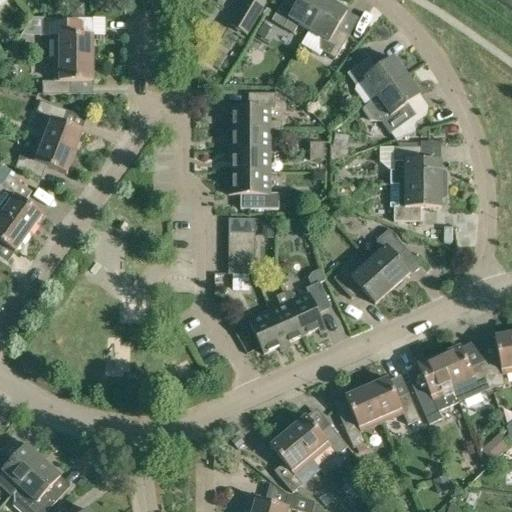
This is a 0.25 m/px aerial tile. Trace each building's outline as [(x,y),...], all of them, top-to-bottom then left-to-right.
[(243,0),(227,28),(245,38),(253,24),(268,1),(268,0),(243,0)] [(308,31),(327,0),(326,0),(299,0),(297,5),(289,0),(283,0),(271,21),(293,34),(296,29),(298,26),(308,31)] [(322,51),(335,58),(349,35),(337,29),(347,12),(327,0),(308,31),(320,38),(319,40),(320,50),(322,51)] [(69,18),(81,18),(81,6),(69,6),(69,18)] [(54,36),(54,59),(92,59),(92,36),(91,36),(91,21),(71,21),(70,22),(42,23),(42,19),(31,19),(26,28),(26,29),(42,29),(43,36),(54,36)] [(258,35),(264,39),(271,29),(264,25),(258,35)] [(354,91),(365,106),(366,107),(407,77),(393,58),(376,70),(368,58),(347,73),(355,85),(354,91)] [(42,82),(42,96),(71,96),(70,83),(92,83),(92,59),(54,59),(54,81),(42,82)] [(420,96),(407,77),(366,107),(364,108),(362,111),(370,124),(384,124),(395,140),(415,134),(415,126),(403,108),(420,96)] [(232,131),(270,131),(270,130),(281,130),(281,121),(270,121),(270,109),(275,108),(275,94),(248,94),(248,108),(228,108),(228,114),(232,115),(232,131)] [(83,131),(82,131),(62,124),(66,111),(41,102),(36,114),(47,118),(38,140),(74,153),(83,131)] [(228,152),(270,152),(270,131),(232,131),(232,146),(228,146),(228,152)] [(15,169),(41,179),(46,167),(66,175),(74,153),(38,140),(31,161),(19,156),(15,169)] [(324,143),(310,143),(309,152),(324,152),(324,143)] [(330,148),(331,164),(348,158),(348,151),(330,148)] [(390,173),(390,186),(404,186),(446,186),(446,174),(444,171),(440,171),(440,162),(419,162),(419,148),(394,148),(393,173),(390,173)] [(232,174),(270,174),(270,152),(228,152),(228,158),(232,158),(232,174)] [(309,152),(309,161),(323,161),(324,152),(309,152)] [(239,212),(278,212),(278,196),(270,196),(270,174),(232,174),(232,189),(228,189),(228,196),(240,196),(239,212)] [(0,214),(28,235),(42,215),(24,203),(31,193),(8,176),(0,187),(0,214)] [(404,186),(390,186),(390,208),(393,208),(394,222),(420,222),(421,209),(440,209),(440,199),(444,199),(446,197),(446,186),(404,186)] [(59,211),(65,202),(43,189),(38,198),(59,211)] [(0,243),(15,254),(28,235),(0,214),(0,243)] [(228,234),(254,234),(254,220),(228,220),(228,234)] [(262,220),(262,222),(262,234),(273,234),(273,222),(273,220),(262,220)] [(407,250),(389,230),(376,241),(376,252),(374,252),(367,258),(368,263),(392,290),(409,274),(396,260),(407,250)] [(228,248),(254,248),(254,234),(228,234),(228,248)] [(228,261),(255,261),(254,248),(228,248),(228,261)] [(228,275),(255,275),(255,261),(228,261),(228,275)] [(361,290),(375,305),(392,290),(368,263),(351,278),(344,270),(333,279),(351,300),(361,290)] [(288,291),(283,293),(303,337),(318,331),(319,334),(325,332),(317,314),(330,308),(319,284),(324,281),(319,270),(311,273),(307,279),(312,287),(305,290),(307,294),(296,299),(293,293),(288,291)] [(280,307),(268,312),(285,350),(290,347),(289,344),(303,337),(283,293),(276,297),(280,307)] [(248,321),(263,355),(278,348),(280,352),(285,350),(268,312),(248,321)] [(511,373),(511,334),(494,338),(498,358),(483,361),(491,389),(504,386),(502,375),(511,373)] [(438,357),(458,403),(479,393),(491,389),(483,361),(468,367),(459,348),(438,357)] [(425,417),(428,425),(442,419),(438,412),(458,403),(438,357),(417,366),(426,387),(414,392),(425,417)] [(366,388),(381,424),(402,414),(407,425),(419,420),(408,394),(395,399),(387,379),(366,388)] [(360,433),(381,424),(366,388),(344,398),(352,417),(341,422),(353,449),(355,448),(358,454),(366,451),(363,445),(365,444),(360,433)] [(305,417),(287,432),(312,462),(329,447),(337,456),(347,447),(328,424),(317,433),(305,417)] [(444,439),(439,428),(428,433),(433,444),(444,439)] [(274,471),(292,494),(302,485),(295,476),(312,462),(287,432),(269,447),(283,463),(274,471)] [(493,462),(510,447),(499,435),(482,451),(493,462)] [(237,436),(231,442),(236,449),(243,443),(237,436)] [(12,461),(2,452),(0,453),(0,487),(10,498),(12,496),(43,462),(26,446),(12,461)] [(14,508),(18,511),(46,511),(70,488),(59,478),(60,477),(43,462),(12,496),(14,498),(14,508)] [(451,488),(445,476),(432,481),(437,494),(451,488)] [(81,478),(76,485),(81,488),(85,482),(81,478)] [(246,511),(286,511),(287,509),(299,511),(311,511),(314,502),(287,495),(284,508),(250,499),(246,511)]
